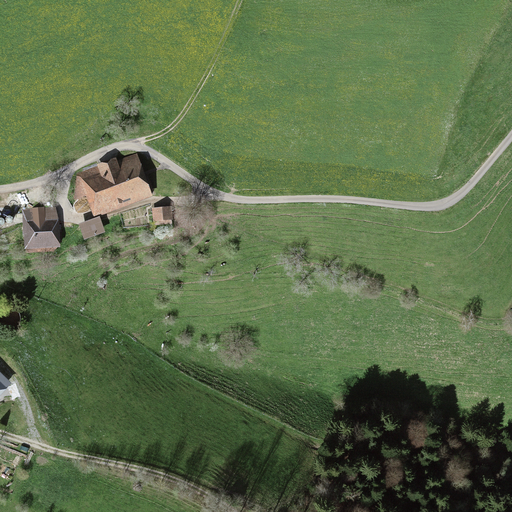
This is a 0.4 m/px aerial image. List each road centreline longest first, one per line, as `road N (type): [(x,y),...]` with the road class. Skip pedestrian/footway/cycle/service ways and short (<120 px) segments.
road 1 (unclassified): [(0,188),(132,146),(234,198),(431,206),(460,194),(511,135)]
road 2 (track): [(238,511),(156,473),(0,432)]
road 3 (track): [(127,146),(180,117),(240,0)]
